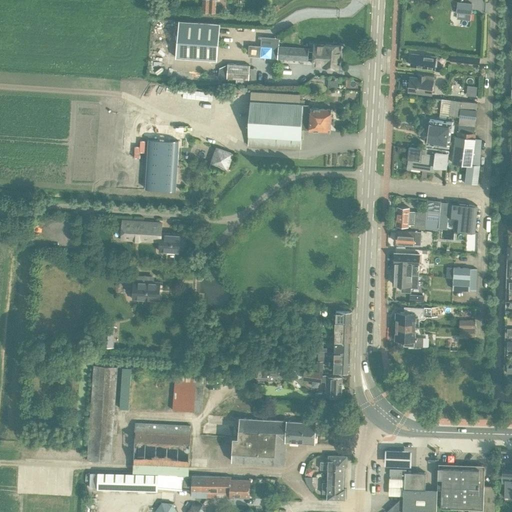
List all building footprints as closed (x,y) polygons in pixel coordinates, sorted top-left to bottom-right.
[(202,0),(202,12),(215,13),(215,0),(202,0)] [(473,3),(457,1),(456,12),(457,12),(471,14),(473,3)] [(216,60),(219,24),(179,21),(176,57),(216,60)] [(249,45),(249,54),(253,54),(253,56),(260,57),(260,58),(272,59),(272,57),(278,58),(308,60),(308,57),(314,58),(314,51),(308,50),(308,49),(278,47),(279,38),(262,37),(261,36),(260,45),(260,46),(251,45),(249,45)] [(324,65),(338,66),(340,46),(325,44),(325,45),(315,44),(314,51),(314,58),(313,64),(324,65)] [(422,54),(421,55),(411,54),(410,65),(434,67),(435,55),(422,54)] [(450,54),(450,60),(478,63),(479,57),(450,54)] [(228,64),(227,76),(227,78),(249,79),(250,65),(228,64)] [(419,74),(419,77),(409,76),(407,92),(432,94),(434,75),(419,74)] [(309,107),(310,104),(305,103),(305,100),(300,100),(300,95),(251,92),(248,145),(301,148),(302,129),(331,130),(332,109),(309,107)] [(430,98),(429,106),(434,107),(433,114),(447,115),(449,100),(430,98)] [(451,101),(449,116),(459,117),(458,131),(474,133),(477,104),(451,101)] [(429,119),(428,131),(433,132),(434,134),(450,134),(452,121),(429,119)] [(449,146),(450,134),(434,134),(433,132),(428,131),(426,143),(449,146)] [(456,135),(452,160),(452,162),(466,164),(478,166),(479,166),(481,139),(474,138),(456,135)] [(107,136),(104,186),(134,188),(137,138),(107,136)] [(149,138),(146,188),(176,190),(179,140),(149,138)] [(409,147),(407,159),(412,159),(411,167),(434,170),(434,165),(446,167),(447,153),(434,152),(426,151),(426,149),(409,147)] [(477,184),(478,166),(466,164),(464,182),(477,184)] [(425,225),(424,229),(438,231),(440,212),(441,201),(427,199),(426,210),(425,225)] [(449,202),(448,217),(456,217),(454,230),(475,232),(477,205),(449,202)] [(397,207),(396,225),(405,226),(405,228),(424,230),(424,229),(425,225),(414,224),(415,211),(409,211),(409,207),(397,207)] [(162,233),(162,223),(122,220),(121,238),(160,241),(160,251),(183,253),(184,234),(162,233)] [(420,244),(421,231),(397,230),(396,235),(395,236),(395,240),(396,241),(396,242),(406,243),(408,244),(411,244),(412,243),(420,244)] [(393,269),(393,273),(394,273),(418,274),(418,253),(393,252),(393,269)] [(454,267),(453,278),(470,279),(476,279),(476,277),(476,272),(476,268),(471,268),(454,267)] [(393,277),(393,284),(402,284),(402,286),(401,286),(401,291),(411,292),(411,287),(417,287),(418,274),(394,273),(393,273),(393,277)] [(137,275),(137,280),(133,280),(133,284),(132,285),(131,294),(133,296),(136,296),(136,299),(159,300),(160,282),(152,281),(152,276),(137,275)] [(453,278),(452,289),(470,290),(475,290),(476,279),(470,279),(453,278)] [(396,326),(415,326),(416,316),(424,317),(424,307),(404,307),(404,312),(396,312),(396,326)] [(336,311),(336,321),(351,321),(352,311),(336,311)] [(236,315),(232,325),(241,328),(245,319),(236,315)] [(336,321),(335,331),(351,332),(351,321),(336,321)] [(104,325),(102,346),(112,346),(114,326),(104,325)] [(415,337),(415,326),(396,326),(395,340),(403,340),(403,346),(423,347),(423,337),(415,337)] [(475,336),(475,328),(460,328),(460,336),(475,336)] [(335,331),(335,341),(350,342),(351,332),(335,331)] [(335,341),(335,351),(350,352),(350,342),(335,341)] [(335,351),(334,361),(350,362),(350,352),(335,351)] [(334,371),(349,372),(350,362),(334,361),(334,371)] [(111,462),(117,366),(94,364),(88,460),(111,462)] [(129,408),(132,367),(122,366),(119,408),(129,408)] [(342,378),(328,377),(328,375),(325,375),(324,375),(323,375),(322,376),(322,373),(309,371),(309,370),(304,370),(303,379),(308,380),(324,382),(324,381),(326,381),(325,392),(316,392),(315,399),(326,399),(326,396),(341,397),(342,378)] [(176,375),(173,410),(202,412),(204,376),(176,375)] [(314,443),(316,422),(240,417),(239,437),(234,437),(232,461),(284,465),(286,441),(314,443)] [(189,467),(190,425),(135,423),(134,465),(189,467)] [(411,449),(385,448),(385,465),(411,466),(411,449)] [(321,461),(320,469),(328,469),(333,469),(333,466),(340,466),(340,469),(344,469),(344,467),(346,467),(347,456),(329,455),(328,462),(321,461)] [(328,478),(328,481),(333,482),(333,488),(339,488),(339,486),(343,486),(344,469),(340,469),(340,466),(333,466),(333,469),(328,469),(328,478)] [(478,468),(442,467),(438,467),(437,489),(441,489),(440,507),(468,508),(467,511),(493,511),(495,486),(478,486),(478,468)] [(403,496),(386,511),(416,511),(435,511),(437,489),(425,489),(426,472),(411,472),(405,471),(405,469),(391,469),(391,477),(404,478),(404,488),(403,488),(403,496)] [(511,469),(502,469),(502,481),(504,481),(504,496),(511,496),(511,469)] [(90,472),(90,485),(98,486),(98,472),(90,472)] [(98,486),(98,488),(158,490),(158,487),(158,474),(98,472),(98,486)] [(158,474),(158,487),(191,490),(192,475),(158,474)] [(191,490),(202,490),(230,492),(230,496),(249,497),(250,480),(231,479),(231,477),(203,476),(192,475),(191,490)] [(323,491),(323,493),(327,493),(327,499),(328,499),(345,500),(345,488),(343,488),(343,486),(339,486),(339,488),(333,488),(333,482),(328,481),(328,482),(323,482),(323,486),(323,491)]
